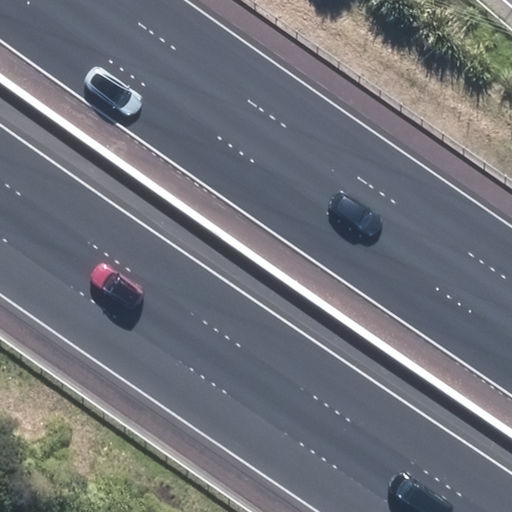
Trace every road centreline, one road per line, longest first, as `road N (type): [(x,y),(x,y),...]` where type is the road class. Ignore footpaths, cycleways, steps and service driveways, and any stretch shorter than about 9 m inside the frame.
road 1 (motorway): [(108,0),(511,278)]
road 2 (motorway): [(396,511),(0,235)]
